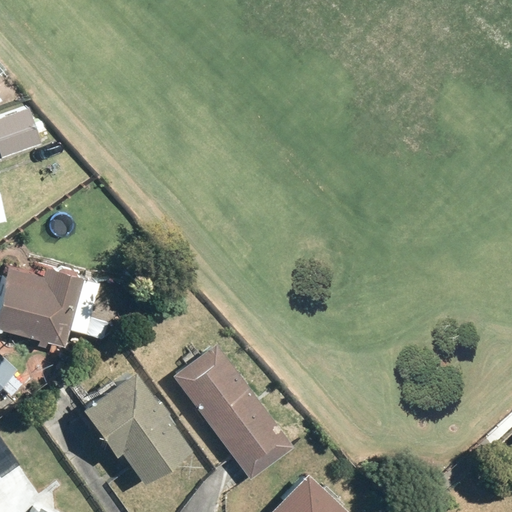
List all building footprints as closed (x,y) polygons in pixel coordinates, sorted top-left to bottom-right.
[(0,116),(0,150),(35,138),(24,108),(0,116)] [(0,270),(0,329),(58,344),(74,275),(3,257),(0,270)] [(169,371),(246,476),(290,444),(213,339),(169,371)] [(0,357),(0,378),(10,368),(0,357)] [(128,481),(182,444),(127,367),(74,405),(128,481)] [(0,473),(16,463),(0,440),(0,473)] [(261,511),(349,511),(302,468),(261,511)] [(62,511),(38,499),(30,511),(62,511)]
